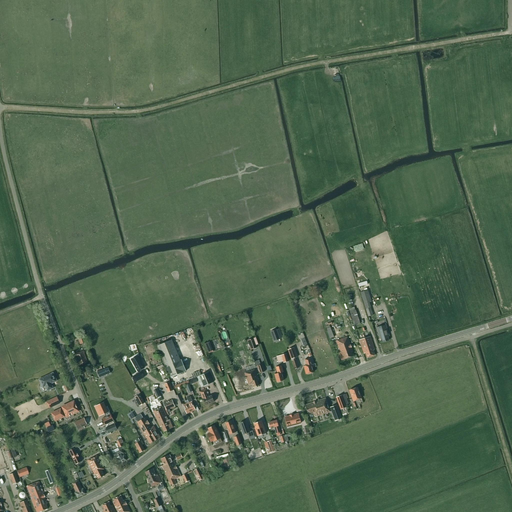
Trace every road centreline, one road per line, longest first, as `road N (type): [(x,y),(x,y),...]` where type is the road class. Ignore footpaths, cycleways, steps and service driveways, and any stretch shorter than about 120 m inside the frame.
road 1 (track): [(0,107),(142,110),(326,61),(509,32)]
road 2 (tertiary): [(511,318),(216,411),(121,476)]
road 3 (unclassified): [(121,476),(40,292),(0,138)]
road 4 (track): [(469,331),(511,469)]
